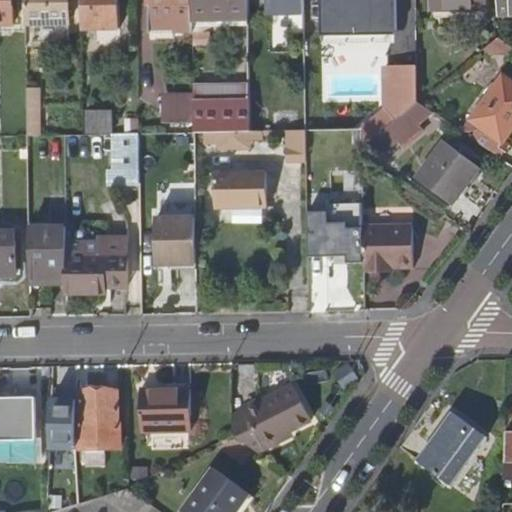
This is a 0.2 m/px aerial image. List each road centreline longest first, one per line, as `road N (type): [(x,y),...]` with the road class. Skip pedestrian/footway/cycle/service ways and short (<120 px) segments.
road 1 (residential): [(0,345),(442,335)]
road 2 (tertiary): [(312,511),(442,335)]
road 3 (tertiary): [(442,335),(511,237)]
